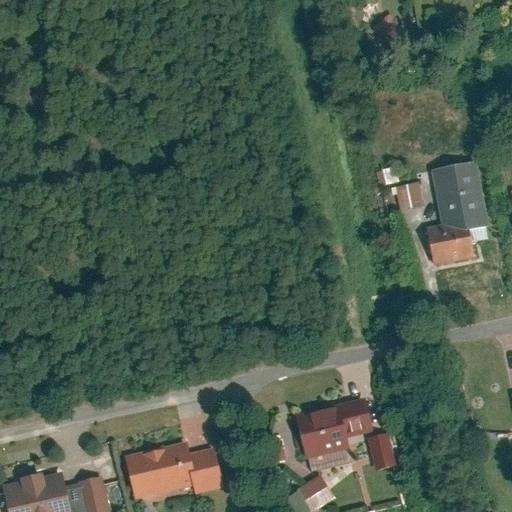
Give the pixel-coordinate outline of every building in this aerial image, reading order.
[(466,219),(467,226),(487,222),(475,159),(429,167),(439,224),(466,219)] [(396,186),(400,210),(424,206),(420,181),(396,186)] [(432,267),(474,258),(467,226),(466,219),(439,224),(424,227),(432,267)] [(305,459),(349,448),(337,404),(293,415),(305,459)] [(374,430),(367,431),(375,469),(397,465),(390,431),(375,434),(374,430)] [(197,486),(187,440),(125,454),(136,501),(197,486)] [(2,484),(7,511),(69,511),(61,472),(41,476),(41,472),(18,476),(19,481),(2,484)] [(284,495),(293,511),(310,511),(335,498),(321,474),(284,495)]
